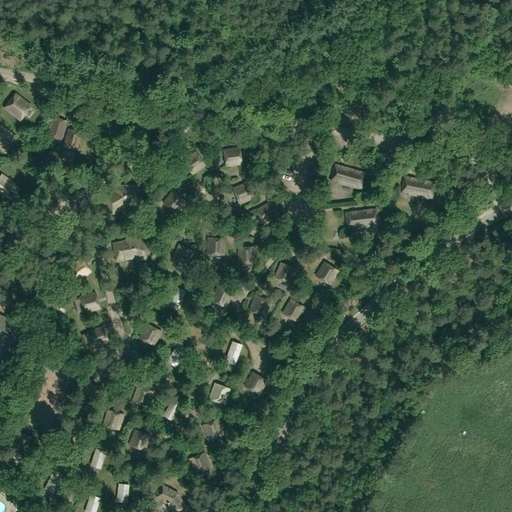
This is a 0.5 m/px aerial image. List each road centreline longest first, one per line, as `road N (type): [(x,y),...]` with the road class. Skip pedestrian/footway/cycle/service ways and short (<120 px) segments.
road 1 (track): [(65,511),(76,446),(132,333),(162,244),(211,220),(272,234),(286,227),(325,129)]
road 2 (tertiary): [(242,511),(304,382),(348,327),(414,266),(500,213)]
road 3 (unclassified): [(500,213),(466,155),(217,110)]
road 4 (unclassified): [(0,251),(190,127)]
road 5 (track): [(217,110),(252,72),(376,0)]
road 6 (unclassified): [(186,105),(0,72)]
road 7 (track): [(137,511),(150,451),(178,427),(191,398)]
